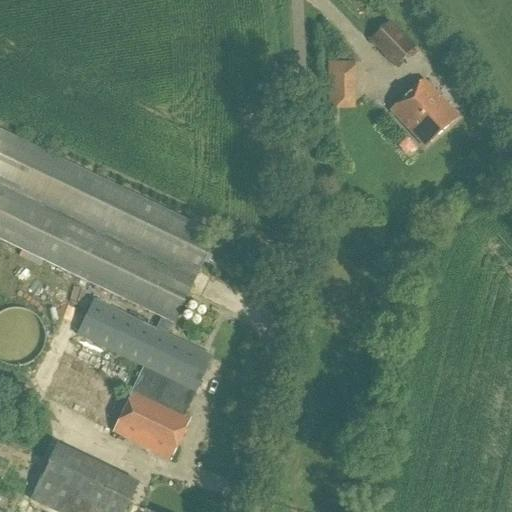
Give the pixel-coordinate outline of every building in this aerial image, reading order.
[(394,68),(414,48),(389,22),(369,42),(394,68)] [(328,63),(328,87),(353,87),(353,63),(328,63)] [(424,148),(458,117),(423,81),(390,111),(424,148)] [(170,330),(216,236),(0,131),(0,240),(161,319),(158,324),(170,330)] [(170,330),(158,324),(155,331),(93,302),(76,337),(144,369),(133,392),(64,360),(47,396),(115,428),(113,434),(171,461),(191,419),(185,416),(212,359),(167,337),(170,330)] [(0,363),(1,364),(5,366),(10,368),(15,368),(16,368),(17,368),(22,367),(23,367),(28,366),(30,364),(34,361),(38,358),(41,354),(43,349),(44,344),(45,339),(44,334),(43,329),(41,324),(38,320),(34,316),(30,313),(26,311),(21,310),(15,309),(10,310),(5,311),(3,312),(1,313),(0,313),(0,363)] [(54,511),(124,511),(138,485),(56,447),(31,501),(54,511)] [(183,511),(151,502),(147,511),(183,511)]
